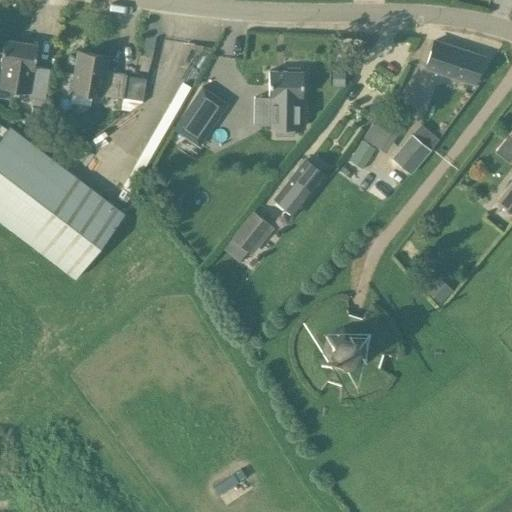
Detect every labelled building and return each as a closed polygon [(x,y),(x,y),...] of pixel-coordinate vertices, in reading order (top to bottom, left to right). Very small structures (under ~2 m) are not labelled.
[(34,66),(37,45),(4,39),(0,62),(0,64),(0,65),(3,66),(0,83),(0,87),(28,92),(28,97),(44,100),(49,69),(34,66)] [(424,68),(474,84),(483,57),(433,41),(424,68)] [(77,51),(71,91),(123,99),(127,76),(127,74),(106,71),(108,56),(77,51)] [(344,70),(332,69),(332,85),(344,86),(344,70)] [(268,70),(267,96),(269,96),(268,114),(271,114),(271,124),(291,124),(291,115),(294,115),(294,97),(302,97),(303,71),(268,70)] [(146,79),(127,76),(123,99),(142,102),(146,79)] [(185,109),(173,128),(200,146),(228,105),(200,86),(185,109)] [(389,149),(398,128),(373,118),(365,140),(389,149)] [(0,221),(75,278),(111,231),(124,213),(80,180),(79,176),(67,167),(64,167),(9,126),(0,137),(0,221)] [(411,135),(391,158),(410,173),(429,150),(411,135)] [(363,139),(350,160),(364,168),(376,147),(363,139)] [(305,160),(275,199),(295,215),(325,176),(305,160)] [(511,182),(497,201),(511,213),(511,182)] [(269,225),(253,212),(252,211),(230,238),(248,252),(269,225)] [(448,295),(433,280),(425,290),(439,304),(448,295)] [(358,334),(342,330),(327,338),(322,353),(330,368),(346,373),(361,365),(365,349),(358,334)] [(220,491),(246,478),(242,470),(216,483),(220,491)]
